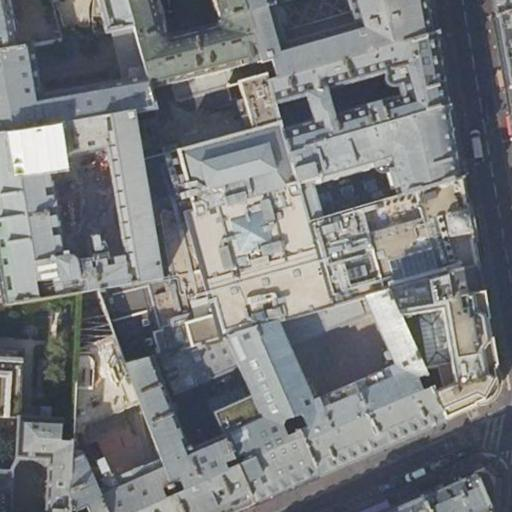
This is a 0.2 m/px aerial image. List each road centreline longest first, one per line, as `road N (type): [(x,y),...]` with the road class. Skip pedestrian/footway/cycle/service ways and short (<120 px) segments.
road 1 (residential): [(511,294),(462,0)]
road 2 (residential): [(511,425),(310,511)]
